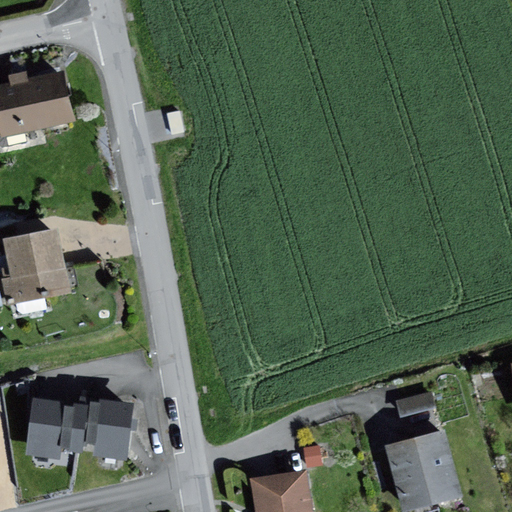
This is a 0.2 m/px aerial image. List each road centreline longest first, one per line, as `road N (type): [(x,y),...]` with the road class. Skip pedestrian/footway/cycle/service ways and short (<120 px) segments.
road 1 (residential): [(193,476),(106,17)]
road 2 (residential): [(378,399),(339,404),(193,476)]
road 3 (residential): [(193,476),(41,511)]
